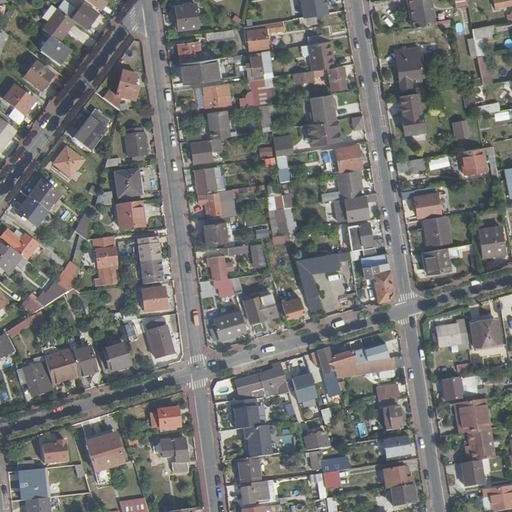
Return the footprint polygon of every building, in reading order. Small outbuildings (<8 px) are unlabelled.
[(70,15),(75,7),(63,0),(62,0),(58,8),(70,15)] [(90,0),(102,9),(109,0),(90,0)] [(310,0),(276,0),(274,0),(275,9),(311,3),(310,0)] [(287,14),(288,21),(298,19),(315,16),(334,13),(331,0),(314,0),(316,8),(304,10),(304,11),(287,14)] [(406,0),(411,28),(436,24),(431,0),(406,0)] [(466,0),(454,0),(456,8),(468,7),(467,1),(466,0)] [(511,5),(511,0),(493,0),(495,9),(511,5)] [(100,15),(84,3),(73,19),(88,30),(100,15)] [(48,21),(42,30),(53,37),(60,43),(75,23),(51,5),(42,17),(48,21)] [(178,30),(198,27),(196,5),(175,8),(178,30)] [(315,16),(298,19),(299,24),(305,23),(306,26),(317,24),(315,16)] [(283,21),(243,28),(244,32),(247,31),(250,51),(269,47),(267,34),(285,31),(283,21)] [(477,58),(486,56),(483,39),(490,37),(488,26),(472,29),(474,39),(477,58)] [(234,29),(211,33),(213,44),(236,41),(234,29)] [(307,38),(308,44),(330,40),(329,34),(307,38)] [(60,66),(71,51),(60,43),(53,37),(41,52),(60,66)] [(471,59),(477,58),(474,39),(468,40),(471,59)] [(308,44),(312,71),(328,68),(332,68),(331,61),(335,60),(331,40),(330,40),(308,44)] [(178,45),(181,63),(201,61),(199,43),(178,45)] [(395,51),(401,89),(412,88),(411,79),(423,77),(419,48),(395,51)] [(486,56),(477,58),(480,76),(489,74),(486,56)] [(250,58),(253,76),(262,74),(259,57),(250,58)] [(201,61),(181,63),(184,83),(218,79),(216,59),(201,61)] [(264,74),(265,79),(274,77),(271,62),(263,63),(264,74)] [(24,78),(42,91),(53,76),(36,63),(24,78)] [(332,68),(328,68),(332,90),(346,88),(345,78),(346,78),(344,66),(336,67),(332,68)] [(310,71),(295,74),(297,83),(312,81),(310,71)] [(111,91),(104,99),(120,111),(129,110),(128,104),(120,105),(121,98),(134,101),(138,87),(134,86),(136,75),(122,72),(117,95),(111,91)] [(489,74),(480,76),(482,86),(491,84),(489,74)] [(238,99),(239,109),(260,106),(269,105),(265,79),(257,80),(260,96),(255,97),(253,91),(247,92),(248,95),(244,96),(244,98),(238,99)] [(252,81),(253,91),(255,97),(260,96),(257,80),(254,80),(252,81)] [(202,87),(205,107),(230,104),(227,84),(202,87)] [(35,102),(14,86),(4,101),(25,116),(35,102)] [(202,87),(197,88),(200,108),(205,107),(202,87)] [(310,98),(314,124),(337,121),(333,94),(310,98)] [(478,107),(479,116),(501,112),(499,103),(478,107)] [(262,117),(270,115),(270,112),(269,105),(260,106),(262,117)] [(96,110),(91,117),(89,116),(73,137),(90,151),(107,129),(105,128),(111,121),(96,110)] [(206,114),(209,140),(229,137),(226,111),(206,114)] [(505,111),(493,114),(495,121),(507,118),(505,111)] [(401,116),(405,135),(424,131),(421,112),(401,116)] [(363,116),(351,117),(352,130),(363,129),(363,116)] [(0,153),(17,132),(0,119),(0,153)] [(314,124),(308,125),(311,145),(342,141),(339,120),(337,121),(314,124)] [(456,139),(468,137),(465,121),(458,122),(459,131),(455,131),(456,139)] [(147,153),(146,142),(145,134),(126,136),(129,158),(147,155),(147,153)] [(221,140),(192,144),(194,164),(213,162),(211,149),(213,149),(213,153),(223,152),(221,140)] [(275,146),(276,157),(284,156),(293,155),(291,141),(274,143),(275,146)] [(336,148),(337,155),(340,173),(360,170),(363,169),(359,144),(348,146),(336,148)] [(259,148),(260,160),(276,157),(275,146),(259,148)] [(488,178),(498,176),(497,171),(493,146),(483,148),(487,170),(479,171),(481,179),(488,178)] [(58,172),(67,179),(82,160),(66,147),(53,163),(60,169),(58,172)] [(464,174),(479,171),(487,170),(483,148),(459,152),(464,174)] [(284,156),(276,157),(278,167),(285,166),(284,156)] [(424,158),(406,161),(408,172),(426,169),(424,158)] [(106,161),(104,168),(121,166),(120,159),(106,161)] [(195,171),(198,195),(218,192),(219,192),(217,177),(221,177),(220,167),(195,171)] [(118,198),(140,195),(139,183),(137,170),(115,173),(118,198)] [(360,170),(340,173),(336,174),(340,200),(361,196),(360,190),(364,190),(360,170)] [(41,180),(29,197),(46,210),(59,193),(41,180)] [(271,202),(282,200),(279,185),(268,187),(271,202)] [(98,192),(94,207),(111,205),(110,191),(98,192)] [(219,192),(218,192),(218,194),(199,196),(200,205),(209,204),(211,216),(221,214),(219,202),(227,201),(226,191),(219,192)] [(401,193),(402,200),(415,198),(415,197),(414,191),(401,193)] [(415,197),(415,198),(418,218),(440,215),(437,193),(415,197)] [(376,194),(366,195),(367,202),(377,201),(376,194)] [(340,200),(336,201),(336,205),(345,204),(348,222),(369,219),(365,196),(361,196),(340,200)] [(46,210),(29,197),(17,212),(36,226),(48,211),(46,210)] [(284,209),(293,208),(292,199),(283,200),(284,209)] [(142,201),(116,204),(119,230),(146,227),(142,201)] [(81,236),(85,239),(94,207),(91,205),(81,236)] [(286,221),(288,235),(299,233),(296,218),(294,219),(293,208),(284,209),(286,221)] [(278,222),(286,221),(284,209),(276,210),(278,222)] [(231,216),(203,220),(206,244),(229,242),(226,223),(232,222),(231,216)] [(446,216),(423,220),(427,246),(450,242),(446,216)] [(373,245),(372,241),(369,224),(358,225),(361,247),(372,245),(373,245)] [(478,230),(482,259),(505,256),(500,227),(478,230)] [(7,230),(0,239),(0,241),(1,242),(17,253),(27,261),(39,246),(17,229),(13,234),(7,230)] [(81,236),(77,250),(73,264),(78,267),(85,239),(81,236)] [(113,236),(91,239),(92,252),(96,252),(96,251),(99,251),(98,241),(113,238),(113,236)] [(96,251),(96,252),(100,280),(95,281),(96,286),(117,284),(115,266),(117,265),(113,238),(98,241),(99,251),(96,251)] [(138,241),(143,285),(164,283),(159,238),(138,241)] [(385,246),(383,239),(372,241),(373,245),(372,245),(372,248),(385,246)] [(17,253),(1,242),(0,243),(0,267),(4,271),(17,253)] [(252,268),(265,265),(261,243),(247,246),(252,268)] [(70,249),(66,259),(70,262),(73,264),(77,250),(70,249)] [(426,268),(427,274),(449,271),(446,249),(421,253),(423,269),(426,268)] [(350,252),(351,259),(359,257),(358,251),(350,252)] [(339,261),(351,259),(350,252),(337,254),(336,254),(337,261),(339,261)] [(336,254),(296,260),(307,299),(318,296),(312,273),(338,269),(337,261),(336,254)] [(371,266),(387,264),(386,254),(360,258),(362,268),(371,266)] [(214,281),(226,279),(225,272),(234,271),(233,263),(225,264),(224,256),(210,258),(213,281),(214,281)] [(57,284),(67,292),(73,289),(78,267),(73,264),(70,262),(57,284)] [(373,275),(389,272),(387,264),(371,266),(373,275)] [(373,275),(377,302),(387,299),(392,292),(389,272),(373,275)] [(234,286),(232,278),(226,279),(214,281),(215,289),(234,286)] [(145,312),(167,309),(164,288),(142,291),(145,312)] [(0,310),(9,303),(0,291),(0,310)] [(278,317),(270,293),(244,300),(251,322),(265,318),(266,320),(278,317)] [(309,308),(311,312),(321,309),(318,296),(307,299),(309,308)] [(304,313),(303,310),(299,299),(281,304),(286,318),(303,313),(304,313)] [(31,317),(38,312),(32,303),(25,308),(31,317)] [(242,333),(239,323),(236,314),(222,318),(223,320),(215,323),(220,339),(242,333)] [(31,317),(10,332),(13,337),(33,324),(31,317)] [(470,347),(465,317),(457,318),(458,323),(436,326),(439,347),(462,344),(463,348),(470,347)] [(473,324),(478,349),(500,345),(495,320),(473,324)] [(124,324),(128,337),(137,335),(134,322),(124,324)] [(155,359),(174,353),(167,327),(148,332),(155,359)] [(4,336),(0,338),(0,361),(14,355),(4,336)] [(384,342),(332,358),(335,368),(351,363),(352,365),(389,359),(384,342)] [(98,354),(103,373),(109,371),(109,372),(130,366),(123,344),(103,351),(103,352),(98,354)] [(72,353),(79,376),(96,371),(89,347),(72,353)] [(329,348),(318,352),(331,397),(343,393),(338,377),(335,368),(332,358),(329,348)] [(52,386),(79,376),(70,351),(44,360),(52,386)] [(335,368),(338,377),(381,371),(383,380),(399,377),(397,368),(405,367),(403,357),(389,359),(352,365),(351,363),(335,368)] [(32,397),(54,391),(52,386),(44,360),(44,358),(35,361),(36,366),(23,370),(32,397)] [(256,398),(266,397),(283,395),(289,392),(282,367),(275,369),(236,381),(241,400),(256,398)] [(16,370),(20,385),(26,383),(22,369),(16,370)] [(310,374),(292,379),(299,403),(317,398),(310,374)] [(475,375),(443,380),(446,400),(478,395),(475,375)] [(378,388),(379,400),(384,399),(397,397),(399,397),(397,385),(378,388)] [(397,397),(384,399),(387,418),(385,418),(386,425),(391,424),(392,429),(401,428),(397,397)] [(241,400),(230,402),(231,417),(234,417),(235,422),(236,429),(243,428),(259,426),(256,398),(241,400)] [(486,399),(458,404),(463,432),(466,432),(490,428),(486,399)] [(157,410),(159,429),(180,427),(179,418),(182,418),(180,407),(157,410)] [(328,408),(321,410),(325,423),(332,421),(328,408)] [(357,424),(360,437),(367,435),(364,423),(357,424)] [(259,426),(243,428),(245,439),(247,439),(249,439),(250,445),(248,445),(250,457),(258,456),(272,454),(268,424),(259,426)] [(496,457),(491,427),(490,428),(466,432),(468,445),(471,461),(481,460),(488,458),(496,457)] [(85,438),(95,472),(124,463),(113,429),(85,438)] [(304,437),(308,449),(319,447),(329,446),(324,431),(304,437)] [(385,439),(386,446),(397,445),(399,457),(409,456),(408,448),(411,448),(410,443),(407,444),(406,436),(385,439)] [(160,442),(161,444),(162,455),(162,459),(166,459),(167,472),(187,470),(187,459),(186,450),(184,439),(160,442)] [(44,463),(67,461),(65,441),(57,441),(57,443),(42,444),(44,463)] [(397,445),(386,446),(387,459),(399,457),(397,445)] [(311,469),(322,467),(322,465),(320,451),(309,452),(311,469)] [(250,457),(238,459),(241,481),(261,478),(258,456),(250,457)] [(490,471),(488,458),(481,460),(483,474),(488,474),(490,471)] [(483,474),(481,460),(471,461),(467,462),(462,463),(466,486),(485,483),(483,474)] [(17,462),(18,471),(19,471),(35,470),(34,461),(17,462)] [(323,472),(338,470),(346,469),(346,463),(322,465),(322,467),(323,472)] [(82,464),(75,465),(78,477),(85,475),(82,464)] [(392,488),(414,485),(412,475),(407,475),(406,468),(385,471),(386,482),(391,482),(392,488)] [(19,471),(22,500),(26,500),(45,498),(42,469),(35,470),(19,471)] [(323,472),(325,487),(340,485),(338,470),(323,472)] [(319,498),(327,497),(325,487),(323,472),(310,474),(311,483),(317,482),(319,498)] [(275,497),(273,479),(241,484),(243,505),(256,503),(256,500),(275,497)] [(392,488),(394,507),(416,504),(414,485),(392,488)] [(511,507),(511,485),(484,490),(485,496),(483,496),(485,510),(490,509),(490,511),(511,507)] [(327,497),(328,511),(342,511),(337,511),(335,496),(327,497)] [(48,511),(47,497),(45,498),(26,500),(27,511),(48,511)] [(148,511),(144,499),(120,503),(123,511),(148,511)]
